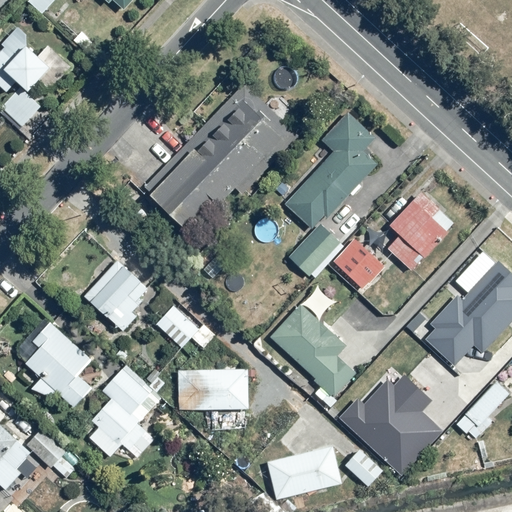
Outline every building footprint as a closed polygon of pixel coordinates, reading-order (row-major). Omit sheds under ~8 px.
[(103,0),(120,14),(133,0),(103,0)] [(50,71),(27,49),(27,34),(18,26),(0,47),(0,87),(6,93),(15,85),(26,95),(50,71)] [(96,40),(83,28),(72,40),(85,52),(96,40)] [(141,191),(192,236),(230,196),(237,202),(298,138),(244,85),(141,191)] [(326,221),(377,165),(363,154),(375,140),(348,113),(321,142),(332,152),(285,207),(313,230),(324,219),(326,221)] [(413,272),(454,225),(420,193),(388,228),(398,238),(388,250),(413,272)] [(340,244),(319,224),(287,258),(308,277),(340,244)] [(383,268),(353,238),(330,261),(360,291),(383,268)] [(220,252),(203,268),(213,279),(229,262),(220,252)] [(437,328),(427,339),(456,365),(475,344),(484,352),(511,320),(511,271),(500,261),(464,299),(459,295),(432,324),(437,328)] [(117,263),(83,297),(123,332),(136,318),(132,315),(142,303),(139,300),(148,290),(117,263)] [(210,339),(174,305),(156,324),(192,358),(210,339)] [(271,340),(334,397),(355,374),(337,358),(346,348),(300,305),(271,340)] [(78,377),(91,362),(49,326),(32,343),(39,351),(25,365),(39,380),(30,391),(51,399),(55,393),(74,409),(92,389),(78,377)] [(90,439),(109,457),(121,446),(137,459),(154,441),(137,425),(162,399),(127,366),(103,392),(111,400),(91,422),(99,428),(90,439)] [(248,411),(247,371),(178,372),(178,411),(248,411)] [(396,385),(390,379),(366,405),(359,399),(342,418),(403,473),(442,430),(421,411),(431,400),(405,376),(396,385)] [(454,425),(472,441),(511,395),(511,393),(495,379),(454,425)] [(30,454),(0,426),(0,486),(5,492),(21,475),(15,471),(30,454)] [(36,433),(26,445),(65,479),(76,466),(36,433)] [(331,447),(266,463),(276,502),(342,487),(331,447)] [(381,470),(359,449),(342,466),(364,488),(381,470)]
